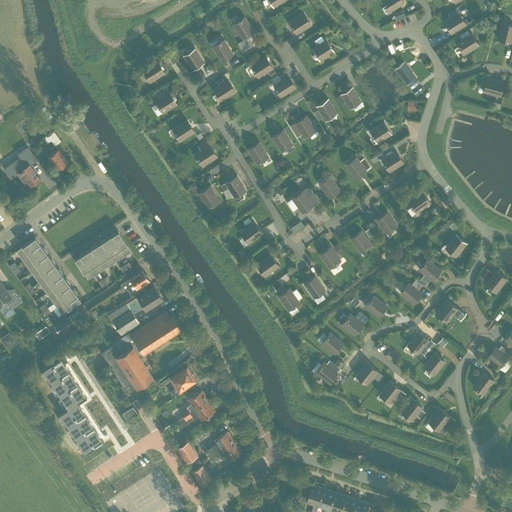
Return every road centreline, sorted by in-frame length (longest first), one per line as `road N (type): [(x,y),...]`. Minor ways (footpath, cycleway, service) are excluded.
road 1 (unclassified): [(0,241),(73,187),(115,188),(215,330),(264,434),(282,450)]
road 2 (residential): [(426,161),(298,246),(229,138)]
road 3 (residential): [(229,138),(195,96),(199,83),(272,40),(313,85)]
road 4 (unclassified): [(467,511),(282,450)]
road 5 (residential): [(207,507),(157,438),(93,478)]
road 6 (residential): [(469,279),(488,233),(426,161)]
